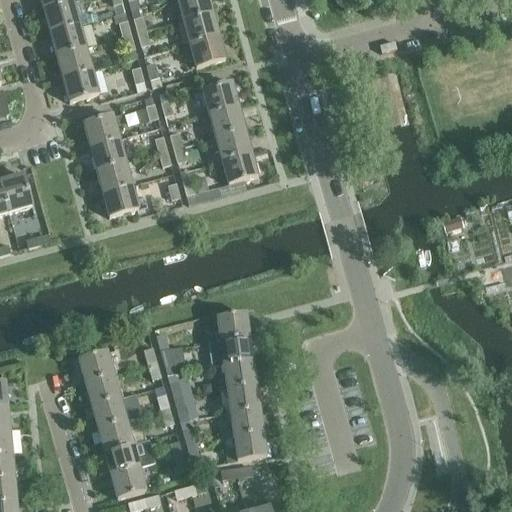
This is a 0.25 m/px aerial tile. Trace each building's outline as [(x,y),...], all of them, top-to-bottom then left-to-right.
[(39,0),(43,13),(73,5),(71,0),(39,0)] [(120,0),(110,0),(113,9),(122,7),(120,0)] [(182,0),(177,2),(183,25),(212,17),(207,0),(182,0)] [(43,13),(50,36),(79,28),(73,5),(43,13)] [(92,6),(83,8),(85,16),(94,13),(92,6)] [(183,25),(189,48),(219,40),(212,17),(183,25)] [(133,23),(137,37),(146,35),(142,21),(133,23)] [(119,27),(122,41),(131,39),(127,25),(119,27)] [(50,36),(56,60),(85,51),(79,28),(50,36)] [(146,35),(137,37),(141,51),(150,49),(146,35)] [(131,39),(122,41),(126,55),(135,53),(131,39)] [(219,40),(189,48),(196,71),(225,63),(219,40)] [(56,60),(63,83),(92,74),(85,51),(56,60)] [(146,70),(150,84),(159,82),(155,67),(146,70)] [(144,86),(140,71),(131,74),(135,88),(144,86)] [(92,74),(63,83),(69,106),(98,98),(92,74)] [(202,95),(209,118),(238,110),(232,87),(202,95)] [(3,93),(0,94),(0,120),(9,118),(3,93)] [(161,106),(165,121),(173,118),(169,104),(161,106)] [(146,110),(150,125),(158,122),(154,108),(146,110)] [(209,118),(215,142),(245,133),(238,110),(209,118)] [(83,128),(90,151),(119,143),(112,119),(83,128)] [(215,142),(222,165),(251,157),(245,133),(215,142)] [(170,139),(173,153),(182,151),(178,137),(170,139)] [(155,144),(158,157),(167,155),(163,141),(155,144)] [(90,151),(96,174),(125,166),(119,143),(90,151)] [(182,151),(173,153),(177,167),(186,165),(182,151)] [(167,155),(158,157),(162,172),(171,169),(167,155)] [(251,157),(222,165),(228,188),(258,180),(251,157)] [(96,174),(102,198),(132,190),(125,166),(96,174)] [(24,179),(0,185),(9,217),(32,210),(24,179)] [(182,186),(186,200),(195,198),(191,184),(182,186)] [(0,185),(0,219),(9,217),(0,185)] [(168,190),(171,204),(180,202),(176,188),(168,190)] [(218,188),(204,192),(207,204),(221,200),(218,188)] [(132,190),(102,198),(109,221),(138,213),(138,212),(132,190)] [(146,210),(138,212),(138,213),(140,220),(148,218),(146,210)] [(459,219),(442,224),(445,235),(462,230),(459,219)] [(26,244),(28,252),(50,247),(48,238),(26,244)] [(8,249),(0,250),(0,260),(10,258),(8,249)] [(249,342),(246,318),(216,322),(220,346),(249,342)] [(160,355),(169,353),(165,338),(156,341),(160,355)] [(220,346),(223,370),(253,366),(249,342),(220,346)] [(144,354),(148,369),(157,367),(152,352),(144,354)] [(173,368),(169,353),(160,355),(164,370),(173,368)] [(107,355),(78,363),(85,387),(113,379),(107,355)] [(253,366),(223,370),(227,394),(256,389),(253,366)] [(161,381),(157,367),(148,369),(152,384),(161,381)] [(113,379),(85,387),(91,410),(120,402),(113,379)] [(182,400),(178,385),(169,387),(173,402),(182,400)] [(230,417),(260,413),(256,389),(227,394),(230,417)] [(157,401),(161,415),(170,413),(165,398),(157,401)] [(182,400),(173,402),(177,417),(186,414),(182,400)] [(120,402),(91,410),(98,433),(126,425),(120,402)] [(8,410),(0,410),(0,434),(10,434),(8,410)] [(170,413),(161,415),(165,430),(174,428),(170,413)] [(230,417),(234,441),(263,437),(260,413),(230,417)] [(126,425),(98,433),(104,456),(133,449),(126,425)] [(186,449),(195,446),(191,432),(182,434),(186,449)] [(10,434),(0,434),(0,458),(12,458),(10,434)] [(267,461),(263,437),(234,441),(237,466),(267,461)] [(183,460),(178,445),(170,447),(174,462),(183,460)] [(199,461),(195,446),(186,449),(190,463),(199,461)] [(139,472),(133,449),(104,456),(111,480),(139,472)] [(12,458),(0,458),(0,483),(14,482),(12,458)] [(187,474),(183,460),(174,462),(178,477),(187,474)] [(251,470),(236,472),(237,481),(252,479),(251,470)] [(139,472),(111,480),(117,503),(146,495),(139,472)] [(237,481),(236,472),(221,474),(222,483),(237,481)] [(14,482),(0,483),(0,507),(17,506),(14,482)] [(204,486),(189,490),(191,499),(206,495),(204,486)] [(191,499),(189,490),(174,494),(177,503),(191,499)] [(160,507),(158,499),(143,503),(145,511),(160,507)] [(143,511),(145,511),(143,503),(128,507),(129,511),(143,511)]
